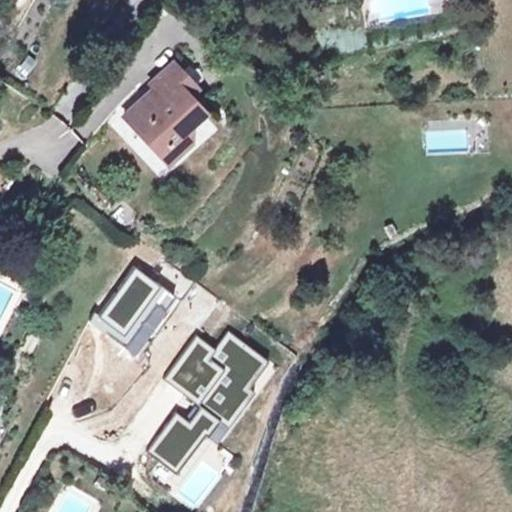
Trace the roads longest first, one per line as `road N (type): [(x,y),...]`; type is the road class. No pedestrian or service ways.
road 1 (unknown): [(53,126),(155,27),(172,0)]
road 2 (unknown): [(53,126),(20,0)]
